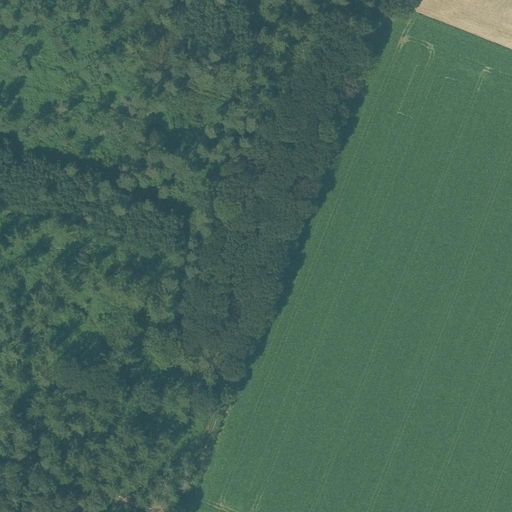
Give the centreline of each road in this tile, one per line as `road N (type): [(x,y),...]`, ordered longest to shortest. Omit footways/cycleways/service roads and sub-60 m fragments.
road 1 (track): [(190,511),(386,0)]
road 2 (track): [(0,452),(146,511)]
